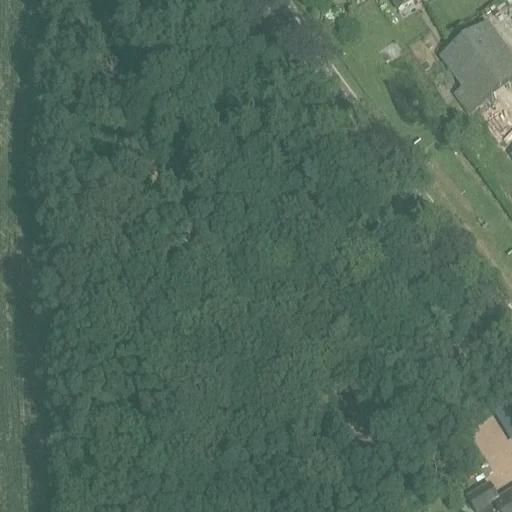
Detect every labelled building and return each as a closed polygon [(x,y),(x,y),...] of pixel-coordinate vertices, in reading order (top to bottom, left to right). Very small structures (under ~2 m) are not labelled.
[(390,0),(399,13),(418,0),(390,0)] [(441,60),(478,111),(511,86),(511,60),(488,26),(441,60)] [(404,91),(420,119),(431,113),(415,84),(404,91)] [(500,131),(511,126),(511,120),(509,113),(495,118),(500,131)] [(511,511),(511,493),(499,502),(490,487),(468,501),(474,511),(511,511)]
